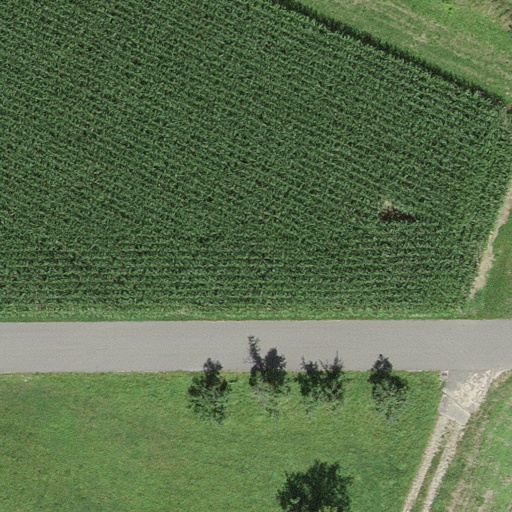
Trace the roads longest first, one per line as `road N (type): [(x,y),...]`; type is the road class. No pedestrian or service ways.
road 1 (unclassified): [(0,351),(511,344)]
road 2 (track): [(472,345),(416,511)]
